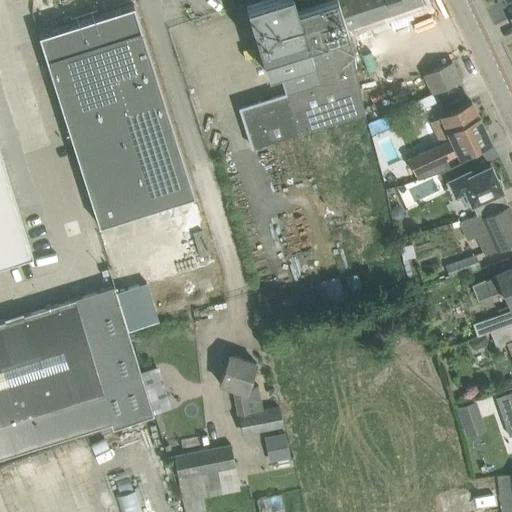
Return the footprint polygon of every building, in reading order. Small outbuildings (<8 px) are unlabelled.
[(269,72),(280,69),(311,58),(319,82),(287,92),(239,105),(252,147),(365,111),(350,42),(357,41),(352,25),(345,27),(337,0),(252,0),(245,2),(246,3),(269,72)] [(357,41),(429,17),(423,2),(424,1),(423,0),(337,0),(345,27),(352,25),(357,41)] [(195,196),(134,4),(39,34),(99,226),(195,196)] [(461,79),(452,61),(425,74),(433,92),(461,79)] [(432,92),(407,104),(411,113),(436,101),(432,92)] [(472,101),(453,109),(442,114),(443,117),(431,122),(440,144),(409,157),(419,179),(449,168),(444,156),(458,150),(460,154),(472,149),(490,141),(472,101)] [(0,264),(33,255),(0,148),(0,264)] [(459,223),(460,226),(509,203),(491,164),(471,173),(469,170),(451,178),(448,180),(455,196),(465,191),(471,205),(473,204),(477,214),(459,223)] [(511,210),(509,203),(460,226),(467,239),(477,235),(485,254),(506,245),(511,242),(511,210)] [(403,214),(402,208),(399,205),(394,206),(392,210),(393,216),(396,218),(401,217),(403,214)] [(476,254),(446,263),(450,276),(480,268),(476,254)] [(511,304),(511,303),(511,267),(474,283),(481,300),(504,290),(511,304)] [(111,419),(152,406),(116,290),(114,283),(74,296),(74,297),(0,319),(0,452),(109,414),(111,419)] [(490,331),(511,323),(511,309),(473,323),(477,336),(490,331)] [(402,323),(386,329),(392,347),(409,342),(402,323)] [(511,323),(490,331),(497,347),(507,343),(511,355),(511,354),(511,323)] [(477,348),(485,345),(487,341),(485,337),(481,335),(473,338),(471,342),(472,346),(477,348)] [(263,408),(262,404),(258,384),(248,386),(256,362),(230,353),(223,372),(220,381),(235,386),(240,412),(263,408)] [(141,370),(144,379),(161,374),(158,365),(141,370)] [(511,390),(496,397),(509,436),(511,434),(511,390)] [(457,407),(463,424),(482,417),(476,400),(457,407)] [(285,431),(265,436),(270,462),(291,457),(285,431)] [(174,454),(183,501),(222,493),(239,490),(235,466),(230,444),(174,454)] [(502,511),(511,511),(511,473),(497,475),(502,511)] [(142,511),(136,490),(115,497),(119,511),(142,511)]
